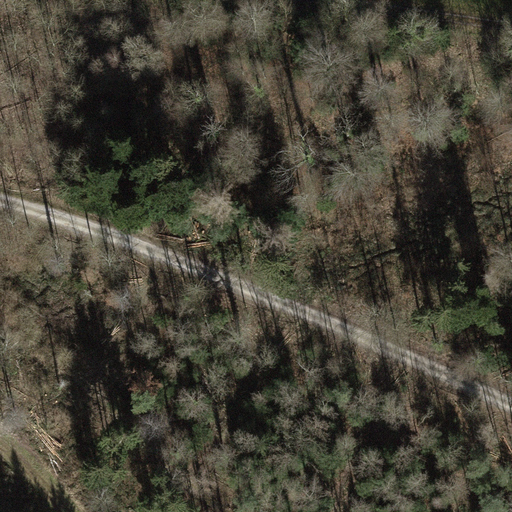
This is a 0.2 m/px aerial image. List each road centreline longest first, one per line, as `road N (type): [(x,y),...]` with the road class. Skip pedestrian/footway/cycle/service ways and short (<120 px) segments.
road 1 (track): [(0,204),(226,278),(511,406)]
road 2 (track): [(511,34),(271,0)]
